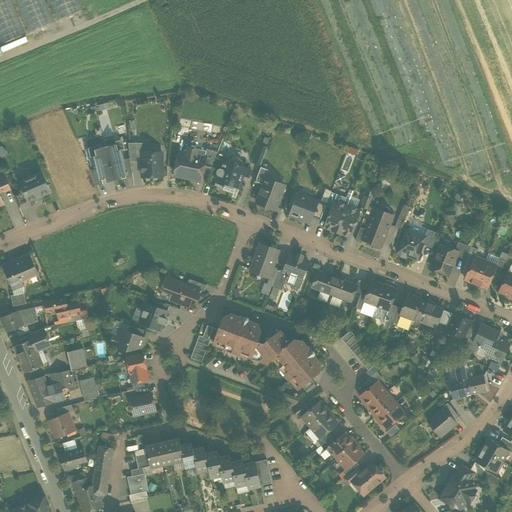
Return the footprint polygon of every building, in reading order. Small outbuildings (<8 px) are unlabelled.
[(26,35),(10,0),(0,0),(0,43),(1,45),(26,35)] [(54,23),(44,0),(15,0),(29,33),(54,23)] [(83,11),(78,0),(49,0),(58,21),(83,11)] [(254,147),(231,138),(228,146),(224,145),(218,160),(223,162),(228,163),(229,160),(231,158),(233,157),(236,157),(238,158),(240,159),(242,161),(242,164),(242,166),(247,168),(246,169),(249,170),(255,155),(252,154),(254,147)] [(142,152),(142,143),(128,143),(130,158),(130,161),(142,160),(142,152)] [(121,149),(117,150),(116,144),(106,147),(113,178),(125,175),(127,174),(124,160),(121,149)] [(260,146),(253,162),(260,165),(266,148),(260,146)] [(113,178),(106,147),(95,149),(97,155),(93,156),(96,169),(99,179),(101,178),(102,180),(106,179),(113,178)] [(197,149),(188,147),(187,154),(185,154),(182,166),(177,165),(175,172),(177,175),(200,180),(203,167),(205,158),(204,158),(196,156),(197,149)] [(218,152),(206,149),(204,158),(205,158),(203,167),(211,168),(218,152)] [(142,152),(142,160),(142,164),(141,164),(141,171),(142,171),(142,177),(162,177),(162,152),(142,152)] [(229,160),(228,163),(223,162),(221,169),(220,169),(219,169),(218,170),(217,171),(217,172),(217,173),(217,174),(218,175),(216,182),(224,185),(225,184),(239,189),(244,176),(245,176),(246,175),(247,173),(246,172),(246,171),(246,169),(247,168),(242,166),(242,164),(242,161),(240,159),(238,158),(236,157),(233,157),(231,158),(229,160)] [(130,161),(130,158),(124,160),(127,174),(125,175),(126,178),(132,176),(130,161)] [(270,169),(260,165),(253,182),(263,185),(266,178),(270,169)] [(101,178),(99,179),(96,169),(90,170),(96,185),(103,183),(102,180),(101,178)] [(41,172),(20,181),(24,190),(29,201),(35,199),(35,200),(42,197),(41,196),(49,192),(41,172)] [(11,189),(5,175),(0,177),(0,191),(3,191),(5,191),(11,189)] [(266,178),(263,185),(256,202),(275,210),(284,185),(266,178)] [(24,190),(13,195),(19,208),(30,203),(29,201),(24,190)] [(331,192),(326,204),(326,206),(331,208),(336,194),(331,192)] [(305,197),(302,196),(301,194),(292,202),(294,205),(290,215),(310,222),(312,217),(314,217),(320,202),(312,199),(307,197),(305,197)] [(337,233),(348,205),(350,199),(336,194),(331,208),(324,226),(323,227),(324,228),(332,231),(337,233)] [(320,202),(314,217),(320,220),(326,206),(326,204),(320,202)] [(401,228),(410,206),(404,203),(395,226),(401,228)] [(360,209),(348,205),(337,233),(341,234),(349,237),(350,238),(350,236),(360,209)] [(393,216),(374,208),(366,229),(362,239),(381,247),(393,216)] [(360,227),(355,240),(361,242),(362,239),(366,229),(360,227)] [(437,233),(427,229),(424,237),(425,237),(422,244),(432,248),(437,233)] [(424,237),(406,230),(398,252),(400,253),(401,255),(404,256),(407,255),(416,259),(422,244),(425,237),(424,237)] [(471,246),(458,241),(455,250),(458,251),(456,256),(466,259),(471,246)] [(278,250),(260,244),(251,269),(269,276),(278,250)] [(455,250),(440,244),(431,266),(450,273),(456,256),(458,251),(455,250)] [(471,246),(466,259),(472,262),(474,257),(477,249),(471,246)] [(30,254),(2,265),(13,290),(24,286),(21,280),(38,272),(30,254)] [(296,257),(290,254),(283,271),(283,272),(288,274),(285,282),(299,287),(308,261),(302,259),(303,256),(302,255),(299,254),(297,254),(296,257)] [(474,257),(472,262),(465,279),(487,288),(493,273),(496,266),(474,257)] [(505,261),(499,258),(496,266),(493,273),(499,275),(505,261)] [(314,263),(310,274),(316,277),(318,270),(320,265),(314,263)] [(283,271),(278,269),(272,286),(282,290),(285,282),(288,274),(283,272),(283,271)] [(318,270),(316,277),(312,287),(331,294),(338,278),(318,270)] [(511,273),(508,272),(499,291),(511,297),(511,273)] [(187,284),(169,278),(164,290),(162,289),(160,296),(189,306),(192,297),(196,298),(198,297),(199,295),(198,293),(199,289),(187,284)] [(357,285),(338,278),(331,294),(351,302),(355,291),(357,285)] [(206,285),(189,279),(187,284),(199,289),(201,290),(204,291),(206,285)] [(365,282),(359,280),(357,285),(355,291),(360,293),(361,293),(365,282)] [(384,285),(371,281),(366,295),(363,302),(364,302),(361,310),(360,312),(372,317),(376,306),(384,285)] [(396,290),(384,285),(376,306),(372,317),(384,321),(385,319),(384,319),(388,311),(391,304),(396,290)] [(23,293),(11,296),(13,306),(26,303),(23,293)] [(360,293),(355,308),(361,310),(364,302),(363,302),(366,295),(361,293),(360,293)] [(420,299),(408,294),(402,308),(400,315),(412,320),(413,318),(419,300),(420,300),(420,299)] [(64,299),(46,303),(47,311),(57,308),(59,317),(69,315),(79,313),(77,303),(66,306),(64,299)] [(433,303),(429,302),(427,303),(420,300),(419,300),(413,318),(436,327),(438,322),(442,309),(433,306),(434,305),(433,303)] [(161,331),(171,311),(149,301),(140,321),(161,331)] [(391,304),(388,311),(384,319),(385,319),(391,321),(396,306),(391,304)] [(396,306),(391,321),(397,324),(400,315),(402,308),(396,306)] [(35,307),(18,311),(1,317),(7,331),(23,325),(23,326),(38,321),(35,307)] [(455,314),(442,309),(438,322),(449,326),(455,314)] [(79,313),(69,315),(70,322),(81,319),(80,313),(79,313)] [(243,318),(231,314),(223,317),(218,330),(214,341),(213,344),(226,349),(225,349),(239,354),(251,358),(257,342),(261,331),(257,324),(248,320),(248,319),(248,318),(245,317),(243,317),(243,318)] [(471,321),(455,314),(449,326),(447,332),(452,334),(453,337),(458,339),(461,338),(462,339),(468,328),(471,321)] [(207,325),(203,337),(199,335),(191,358),(202,362),(210,339),(214,341),(218,330),(207,325)] [(496,331),(482,325),(478,334),(473,344),(468,341),(466,347),(476,352),(479,347),(480,346),(488,349),(485,356),(499,362),(500,358),(502,358),(509,344),(493,337),(496,331)] [(147,332),(135,327),(133,333),(145,337),(147,332)] [(43,328),(29,334),(31,339),(32,341),(46,335),(43,328),(43,329),(43,328)] [(128,331),(120,328),(117,335),(113,334),(110,344),(118,346),(117,347),(121,351),(137,349),(142,345),(145,337),(133,333),(128,331)] [(468,328),(462,339),(468,341),(472,331),(473,330),(468,328)] [(280,330),(263,344),(257,342),(251,358),(267,364),(269,360),(272,358),(290,343),(280,330)] [(350,330),(341,338),(345,343),(354,335),(350,330)] [(472,331),(468,341),(473,344),(478,334),(472,331)] [(46,335),(32,341),(31,339),(15,346),(20,359),(36,352),(51,346),(46,335)] [(354,335),(345,343),(349,347),(358,340),(354,335)] [(302,340),(293,340),(290,343),(272,358),(280,368),(289,380),(289,379),(298,389),(302,386),(310,379),(319,371),(320,363),(314,355),(315,355),(315,352),(313,350),(311,350),(310,351),(302,340)] [(358,340),(349,347),(352,352),(362,344),(358,340)] [(362,344),(352,352),(356,356),(365,349),(362,344)] [(83,348),(67,352),(71,369),(87,366),(83,348)] [(365,349),(356,356),(360,361),(369,353),(365,349)] [(36,352),(20,359),(25,372),(42,365),(36,352)] [(369,353),(360,361),(364,366),(373,358),(369,353)] [(143,354),(126,357),(130,373),(146,370),(143,354)] [(453,364),(463,362),(461,356),(447,359),(448,365),(453,364)] [(373,358),(364,366),(368,370),(375,364),(377,362),(373,358)] [(458,381),(467,379),(463,362),(453,364),(458,381)] [(497,363),(494,370),(505,375),(508,369),(497,363)] [(368,370),(366,372),(369,377),(376,371),(379,368),(375,364),(368,370)] [(68,370),(57,373),(62,389),(69,387),(78,385),(77,381),(71,382),(68,370)] [(369,377),(363,382),(368,389),(377,381),(378,381),(382,378),(376,371),(369,377)] [(44,377),(28,382),(38,406),(65,399),(62,389),(57,373),(48,375),(51,385),(47,387),(46,387),(44,377)] [(483,375),(467,379),(470,394),(487,390),(483,375)] [(93,377),(80,381),(85,401),(99,397),(94,381),(93,377)] [(101,379),(94,381),(99,397),(105,396),(101,379)] [(310,379),(302,386),(305,391),(314,383),(310,379)] [(458,381),(450,383),(453,398),(470,394),(467,379),(458,381)] [(368,389),(359,396),(366,404),(365,405),(368,407),(369,407),(386,392),(378,381),(377,381),(368,389)] [(138,388),(121,392),(123,401),(130,399),(130,398),(140,396),(138,388)] [(386,392),(369,407),(375,415),(374,415),(376,418),(395,402),(386,392)] [(140,396),(130,398),(130,399),(132,406),(135,408),(137,414),(155,410),(152,393),(140,396)] [(309,410),(301,416),(302,417),(311,427),(329,412),(327,409),(326,410),(319,401),(309,410)] [(395,402),(376,418),(379,421),(380,420),(386,428),(404,413),(395,402)] [(459,417),(447,403),(442,407),(443,409),(443,408),(454,421),(459,417)] [(71,405),(55,409),(59,415),(67,412),(73,410),(71,405)] [(305,405),(294,414),(298,419),(302,417),(301,416),(309,410),(305,405)] [(454,421),(443,408),(443,409),(428,421),(440,436),(456,423),(454,421)] [(59,415),(48,420),(56,438),(75,431),(67,412),(59,415)] [(329,412),(311,427),(320,438),(328,431),(338,423),(331,415),(332,414),(329,412)] [(395,424),(386,432),(390,436),(399,428),(395,424)] [(328,431),(320,438),(317,441),(320,445),(331,436),(332,436),(328,431)] [(335,441),(328,447),(324,450),(320,453),(325,459),(332,453),(337,458),(355,442),(353,440),(352,441),(345,432),(335,441)] [(331,436),(320,445),(324,450),(328,447),(335,441),(331,436)] [(511,442),(510,442),(502,437),(498,445),(508,451),(511,453),(511,452),(511,442)] [(179,438),(172,440),(173,442),(168,443),(173,462),(184,460),(180,445),(179,438)] [(74,439),(63,442),(66,450),(77,446),(74,439)] [(498,445),(488,439),(482,450),(502,462),(508,451),(498,445)] [(168,441),(162,442),(162,444),(157,445),(162,465),(173,462),(168,443),(168,441)] [(355,442),(337,458),(345,469),(346,469),(354,462),(363,454),(357,446),(358,445),(355,442)] [(191,443),(180,445),(184,460),(185,467),(196,464),(193,449),(191,443)] [(157,445),(153,447),(152,444),(146,446),(146,448),(147,454),(149,460),(150,465),(151,468),(162,465),(157,445)] [(113,448),(98,445),(95,468),(109,471),(113,448)] [(204,447),(193,449),(196,464),(198,471),(208,469),(209,469),(205,454),(204,447)] [(146,448),(134,450),(136,456),(147,454),(146,448)] [(83,449),(58,456),(64,469),(78,465),(77,462),(87,459),(83,449)] [(502,462),(482,450),(475,461),(495,473),(502,462)] [(219,458),(217,451),(205,454),(209,469),(208,469),(210,477),(222,475),(222,474),(218,458),(219,458)] [(147,454),(136,456),(137,462),(149,460),(147,454)] [(219,458),(218,458),(222,474),(222,475),(223,481),(234,479),(235,479),(231,463),(231,462),(230,456),(219,458)] [(267,459),(255,462),(256,468),(268,465),(267,459)] [(149,460),(137,462),(138,468),(143,467),(150,465),(149,460)] [(231,462),(231,463),(235,479),(234,479),(236,486),(247,483),(248,483),(243,465),(244,464),(243,460),(231,462)] [(244,464),(243,465),(248,483),(247,483),(248,488),(260,485),(259,479),(258,473),(256,468),(255,462),(244,464)] [(354,462),(346,469),(345,469),(342,471),(346,476),(357,467),(358,467),(354,462)] [(362,472),(352,480),(356,485),(362,486),(366,491),(383,477),(372,464),(362,472)] [(474,472),(461,464),(455,474),(468,482),(474,472)] [(268,465),(256,468),(258,473),(269,471),(268,465)] [(138,468),(131,470),(132,476),(144,473),(143,467),(138,468)] [(346,476),(344,478),(348,484),(352,480),(362,472),(357,467),(346,476)] [(109,471),(95,468),(94,474),(93,485),(91,496),(100,495),(106,495),(109,471)] [(500,478),(485,469),(481,476),(496,485),(500,478)] [(269,471),(258,473),(259,479),(270,476),(269,471)] [(84,472),(67,477),(70,484),(72,483),(72,482),(86,478),(84,472)] [(144,473),(132,476),(127,477),(129,486),(146,482),(145,473),(144,473)] [(455,474),(453,473),(439,498),(449,504),(448,504),(449,507),(452,509),(455,508),(455,507),(460,510),(465,502),(468,503),(475,490),(468,486),(469,483),(468,482),(455,474)] [(270,476),(259,479),(260,485),(272,482),(270,476)] [(72,483),(78,500),(91,496),(93,485),(89,487),(86,478),(72,482),(72,483)] [(146,482),(129,486),(131,494),(148,490),(146,482)] [(78,500),(82,511),(86,511),(103,506),(100,495),(91,496),(78,500)] [(51,511),(45,496),(27,504),(30,511),(51,511)]
